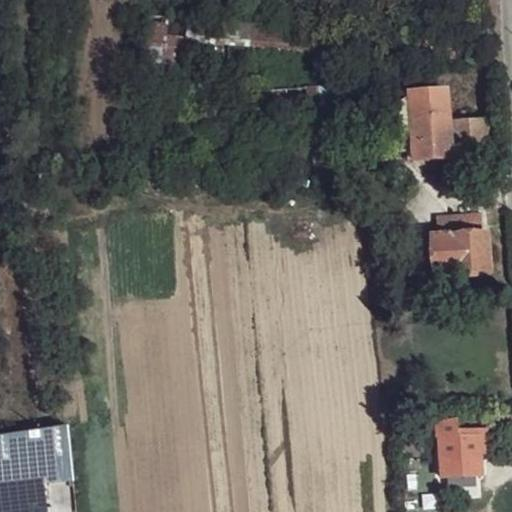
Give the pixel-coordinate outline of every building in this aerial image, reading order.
[(188,19),(185,38),(314,47),(315,31),(188,19)] [(322,31),(321,47),(454,59),(456,41),(322,31)] [(261,93),(263,110),(399,100),(397,82),(261,93)] [(413,152),(414,161),(491,156),(486,89),(409,94),(412,134),(413,152)] [(412,134),(390,136),(392,154),(413,152),(412,134)] [(436,217),(438,238),(430,238),(433,273),(454,272),(454,277),(487,274),(481,213),(436,217)] [(439,439),(441,478),(482,475),(480,450),(478,435),(457,437),(456,422),(435,423),(436,440),(439,439)] [(401,426),(403,457),(424,456),(422,424),(401,426)] [(0,436),(0,511),(75,511),(67,426),(36,431),(0,436)] [(487,435),(478,435),(480,450),(487,450),(487,435)]
